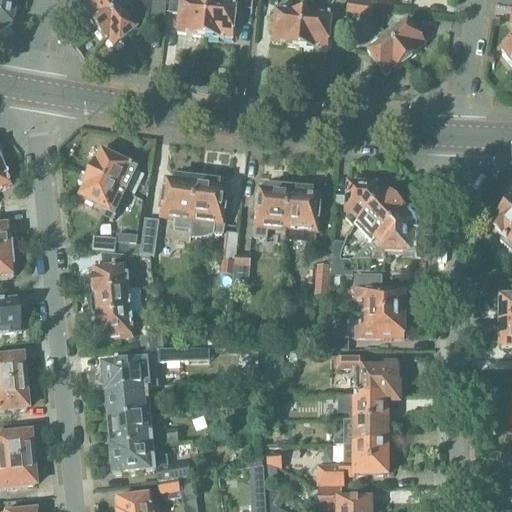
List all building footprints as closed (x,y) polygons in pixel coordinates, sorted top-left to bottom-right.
[(9,28),(13,3),(0,0),(0,31),(0,32),(6,28),(7,30),(9,28)] [(95,0),(83,9),(89,17),(87,18),(97,31),(127,8),(133,4),(129,0),(95,0)] [(170,0),(169,15),(180,16),(178,34),(186,35),(186,36),(205,38),(209,4),(209,0),(170,0)] [(209,0),(209,4),(205,38),(224,41),(224,40),(232,40),(236,7),(240,8),(241,0),(209,0)] [(361,6),(348,4),(347,16),(359,17),(361,6)] [(373,7),(361,6),(359,17),(371,19),(373,7)] [(127,8),(97,31),(107,44),(109,43),(114,50),(137,32),(129,20),(134,16),(127,8)] [(300,49),(304,15),(276,12),(273,45),(281,46),(281,47),(300,49)] [(331,18),(304,15),(300,49),(318,51),(318,50),(328,51),(331,18)] [(385,36),(406,64),(420,54),(418,51),(424,46),(408,24),(395,34),(392,30),(385,36)] [(394,73),(406,64),(385,36),(377,41),(380,45),(368,55),(385,77),(392,71),(394,73)] [(511,42),(502,51),(511,62),(510,66),(511,68),(511,42)] [(90,175),(89,178),(127,196),(137,173),(100,154),(95,166),(91,167),(88,172),(90,175)] [(0,191),(0,190),(0,189),(8,186),(6,180),(6,176),(5,175),(0,164),(0,191)] [(113,225),(127,196),(89,178),(78,201),(104,213),(101,219),(113,225)] [(173,233),(191,235),(198,184),(178,181),(178,183),(165,181),(164,193),(162,193),(160,210),(161,210),(160,221),(174,223),(173,233)] [(336,238),(348,238),(348,236),(359,225),(389,196),(394,192),(386,183),(378,189),(366,189),(366,186),(349,185),(347,218),(353,218),(340,229),(337,229),(336,238)] [(217,186),(198,184),(191,235),(190,243),(204,244),(210,242),(215,240),(215,238),(221,238),(224,217),(225,218),(228,201),(226,201),(228,189),(217,188),(217,186)] [(268,232),(286,233),(290,192),(270,190),(270,193),(258,191),(257,203),(256,203),(254,220),(256,220),(254,242),(267,243),(268,232)] [(290,192),(286,233),(285,245),(315,248),(318,225),(320,225),(322,208),(320,208),(321,197),(309,196),(309,194),(290,192)] [(359,225),(376,243),(404,217),(406,214),(389,196),(359,225)] [(505,206),(503,207),(511,215),(511,198),(509,197),(503,204),(505,206)] [(511,215),(503,207),(502,209),(500,207),(493,214),(495,218),(493,220),(495,221),(489,228),(511,248),(511,215)] [(356,261),(372,261),(382,262),(382,256),(415,256),(415,238),(411,238),(411,225),(404,217),(376,243),(356,261)] [(141,250),(140,258),(140,259),(153,261),(158,225),(145,224),(141,250)] [(0,254),(10,253),(13,252),(12,240),(9,241),(8,228),(0,228),(0,254)] [(340,266),(340,261),(340,257),(348,238),(336,238),(332,237),(331,266),(340,266)] [(131,249),(137,249),(137,240),(116,238),(115,244),(93,241),(92,252),(118,255),(130,257),(131,249)] [(137,249),(131,249),(130,257),(140,258),(141,250),(137,249)] [(10,253),(0,254),(0,281),(13,280),(12,267),(14,265),(13,259),(11,257),(10,253)] [(248,259),(237,258),(234,278),(234,284),(244,286),(246,271),(248,259)] [(93,295),(127,293),(124,261),(103,259),(104,272),(101,272),(102,274),(93,275),(94,281),(91,282),(92,284),(91,288),(91,292),(93,295)] [(343,279),(343,274),(371,275),(372,261),(356,261),(340,261),(340,266),(339,279),(343,279)] [(222,278),(234,279),(236,265),(224,263),(222,278)] [(330,278),(339,279),(340,266),(331,266),(330,278)] [(326,300),(328,278),(329,270),(316,268),(313,298),(326,300)] [(363,304),(363,317),(404,317),(404,312),(406,309),(406,303),(404,300),(404,295),(391,295),(391,291),(384,291),(384,292),(383,292),(383,279),(356,279),(356,304),(363,304)] [(130,316),(127,293),(93,295),(93,299),(94,299),(96,319),(130,316)] [(503,318),(503,326),(511,325),(511,300),(501,301),(501,306),(499,308),(499,312),(501,314),(501,318),(503,318)] [(14,304),(0,305),(0,336),(21,334),(20,321),(16,321),(14,304)] [(132,341),(130,316),(96,319),(95,319),(95,322),(92,322),(93,335),(97,335),(97,336),(99,336),(100,343),(108,342),(109,344),(132,341)] [(404,322),(404,317),(363,317),(363,331),(356,331),(356,341),(384,341),(384,343),(391,342),(391,338),(404,338),(404,334),(406,331),(406,325),(404,322)] [(511,349),(511,325),(503,326),(503,334),(500,334),(500,337),(498,340),(498,343),(500,346),(500,350),(511,349)] [(227,330),(201,327),(199,345),(225,348),(227,330)] [(157,355),(163,355),(161,340),(141,342),(142,355),(157,354),(157,355)] [(324,354),(332,354),(348,355),(349,342),(325,341),(324,354)] [(209,355),(163,355),(157,355),(158,368),(209,367),(209,355)] [(0,387),(26,385),(25,369),(21,369),(20,360),(0,361),(0,387)] [(354,384),(354,400),(387,401),(400,400),(400,389),(404,389),(404,370),(365,370),(365,360),(349,361),(338,360),(338,374),(349,374),(355,374),(354,384)] [(106,394),(148,390),(146,366),(133,367),(132,366),(103,369),(104,379),(105,382),(102,385),(103,392),(106,394)] [(0,414),(26,412),(25,403),(28,402),(26,385),(0,387),(0,414)] [(282,385),(268,385),(267,401),(282,401),(282,385)] [(151,416),(148,390),(106,394),(106,397),(107,397),(108,408),(106,411),(107,417),(109,419),(109,423),(151,419),(151,416)] [(172,392),(161,393),(163,404),(173,403),(172,392)] [(387,423),(387,401),(354,400),(320,400),(320,408),(352,408),(352,423),(387,423)] [(111,440),(112,450),(114,450),(149,447),(154,446),(151,419),(109,423),(110,429),(108,431),(109,438),(111,440)] [(334,447),(343,447),(387,447),(387,423),(352,423),(352,424),(343,424),(343,441),(334,441),(334,447)] [(277,426),(264,426),(264,443),(277,443),(277,426)] [(166,448),(178,447),(177,433),(165,434),(166,448)] [(0,439),(0,465),(34,462),(33,446),(29,446),(28,437),(0,439)] [(155,459),(154,446),(149,447),(114,450),(112,450),(112,451),(111,451),(111,454),(109,457),(110,464),(113,465),(114,480),(145,476),(145,475),(157,473),(158,485),(187,480),(185,465),(165,467),(164,458),(155,459)] [(317,467),(317,490),(340,490),(340,479),(358,479),(358,473),(365,473),(365,474),(365,475),(365,476),(365,477),(366,478),(367,479),(368,479),(383,479),(384,479),(385,479),(386,478),(387,477),(387,476),(388,475),(387,474),(387,447),(343,447),(343,467),(317,467)] [(34,462),(0,465),(0,492),(34,490),(33,480),(36,480),(34,462)] [(268,464),(268,466),(284,475),(284,464),(268,464)] [(284,475),(268,466),(268,476),(284,476),(284,475)] [(265,511),(265,509),(263,472),(249,473),(251,511),(265,511)] [(179,482),(182,500),(183,511),(195,511),(190,480),(179,482)] [(179,482),(157,485),(159,498),(163,497),(164,503),(182,500),(179,482)] [(339,502),(339,497),(339,492),(340,492),(340,490),(317,490),(317,493),(310,493),(310,510),(331,511),(336,511),(335,511),(370,511),(371,502),(339,502)] [(115,503),(115,511),(157,511),(157,504),(152,505),(151,499),(115,503)]
